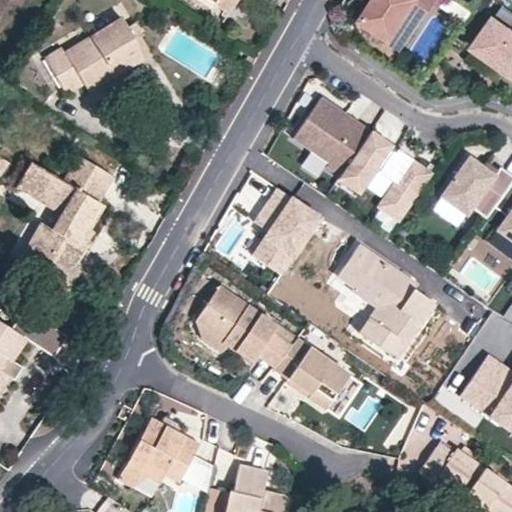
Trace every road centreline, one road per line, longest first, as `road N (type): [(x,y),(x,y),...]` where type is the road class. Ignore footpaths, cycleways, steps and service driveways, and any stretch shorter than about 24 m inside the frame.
road 1 (residential): [(116,355),(294,39)]
road 2 (unknown): [(230,151),(364,226),(486,345)]
road 3 (residential): [(116,355),(316,447),(349,493)]
road 4 (residential): [(511,132),(483,121),(417,120),(294,39)]
road 5 (residential): [(9,511),(53,460),(116,355)]
